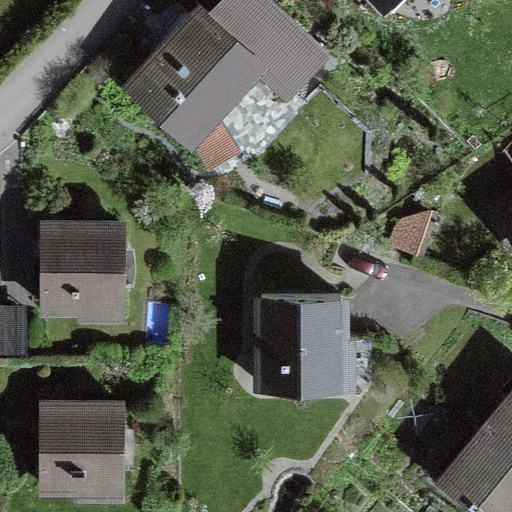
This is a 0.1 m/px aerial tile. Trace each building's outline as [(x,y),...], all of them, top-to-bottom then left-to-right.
[(202,6),(132,81),(188,133),(255,60),(286,89),(322,51),(266,0),(231,0),(215,18),(202,6)] [(123,222),(43,222),(44,302),(82,301),(82,292),(123,292),(123,222)] [(342,293),(262,293),(262,384),(342,383),(342,293)] [(511,392),(488,422),(511,441),(511,392)] [(122,402),(42,402),(42,481),(122,481),(122,402)] [(483,511),(511,511),(511,441),(488,422),(442,478),(483,511)] [(457,511),(437,494),(421,511),(457,511)]
